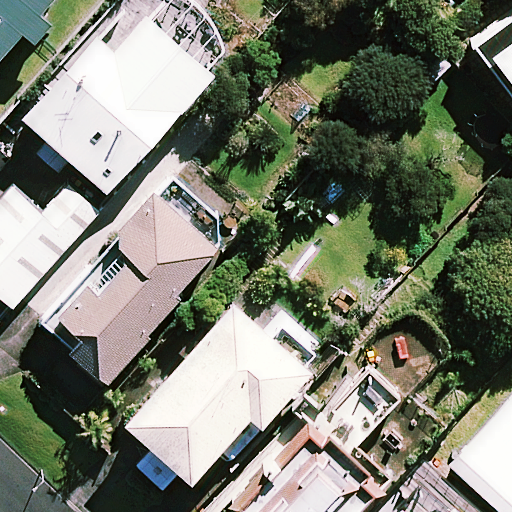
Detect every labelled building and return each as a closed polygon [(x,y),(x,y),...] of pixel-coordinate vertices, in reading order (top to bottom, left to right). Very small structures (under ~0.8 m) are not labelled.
[(0,0),(0,50),(45,0),(0,0)] [(110,184),(225,49),(212,12),(197,0),(113,0),(21,109),(110,184)] [(511,17),(480,42),(511,85),(511,17)] [(101,206),(70,178),(43,207),(15,181),(0,197),(0,289),(13,301),(101,206)] [(80,331),(71,341),(109,374),(181,291),(175,286),(218,236),(157,183),(118,229),(127,237),(106,263),(101,259),(56,311),(80,331)] [(128,414),(190,468),(180,479),(202,497),(250,442),(232,426),(250,406),(262,417),(312,359),(235,292),(128,414)] [(395,396),(364,368),(321,415),(309,404),(253,466),(262,474),(242,496),(259,511),(348,511),(387,471),(354,441),(395,396)] [(511,511),(511,390),(451,460),(510,511),(511,511)] [(426,511),(409,498),(396,511),(426,511)]
